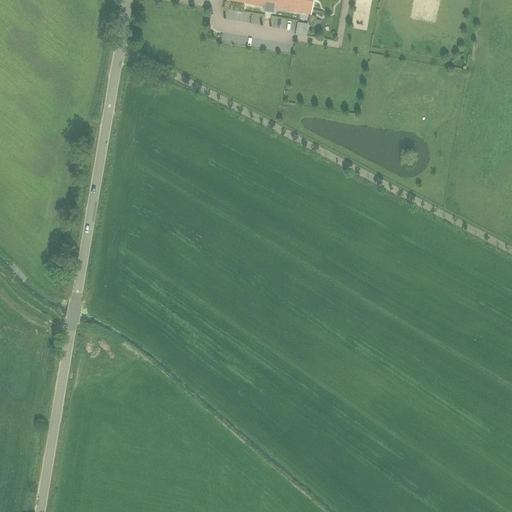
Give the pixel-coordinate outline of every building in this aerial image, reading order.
[(234,0),(265,5),(264,11),(272,12),(273,7),(310,13),(312,0),(234,0)] [(187,34),(190,19),(200,21),(201,12),(185,9),(184,18),(166,14),(163,30),(187,34)] [(249,22),(250,13),(231,10),(230,19),(249,22)] [(299,27),(307,30),(310,22),(302,19),(299,27)] [(249,36),(248,44),(265,47),(266,39),(249,36)] [(17,263),(13,266),(19,273),(23,270),(17,263)]
